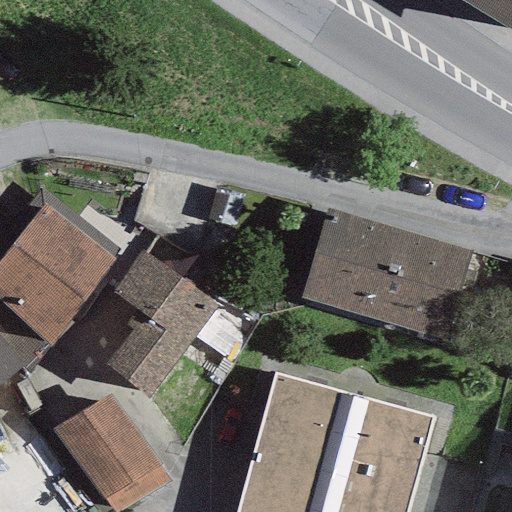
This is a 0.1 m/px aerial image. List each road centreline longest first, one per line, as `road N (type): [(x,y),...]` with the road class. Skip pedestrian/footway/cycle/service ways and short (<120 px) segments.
road 1 (residential): [(511,233),(83,149),(0,156)]
road 2 (primary): [(340,0),(511,109)]
